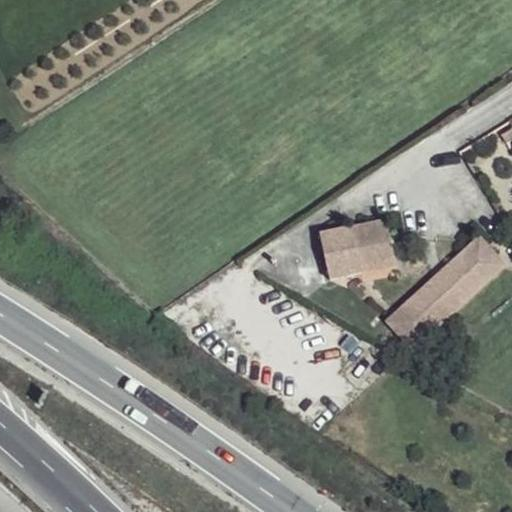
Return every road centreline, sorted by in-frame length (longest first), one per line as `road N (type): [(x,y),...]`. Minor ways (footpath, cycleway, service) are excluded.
road 1 (motorway): [(298,511),(0,310)]
road 2 (motorway): [(0,418),(99,511)]
